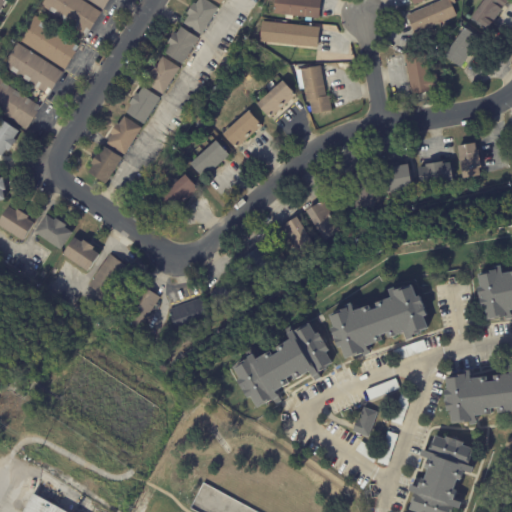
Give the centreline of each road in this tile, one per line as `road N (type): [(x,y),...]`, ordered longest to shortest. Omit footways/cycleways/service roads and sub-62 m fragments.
road 1 (residential): [(151,0),(44,169),(182,264),(322,149),(478,108),(511,90)]
road 2 (residential): [(511,340),(363,377),(293,417),(387,484),(429,360)]
